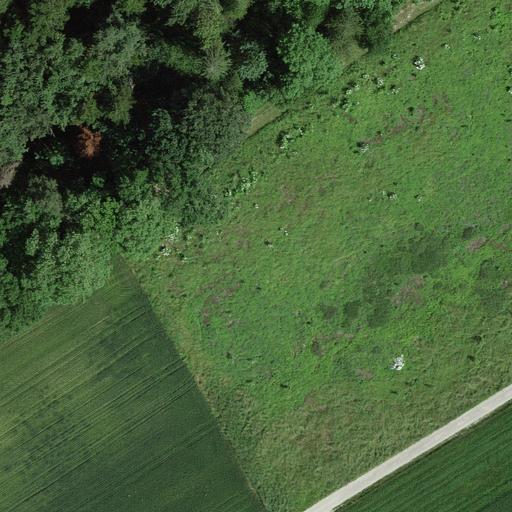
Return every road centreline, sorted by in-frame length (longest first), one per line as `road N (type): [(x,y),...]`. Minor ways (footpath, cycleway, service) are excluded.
road 1 (track): [(0,297),(428,0)]
road 2 (track): [(511,395),(322,511)]
